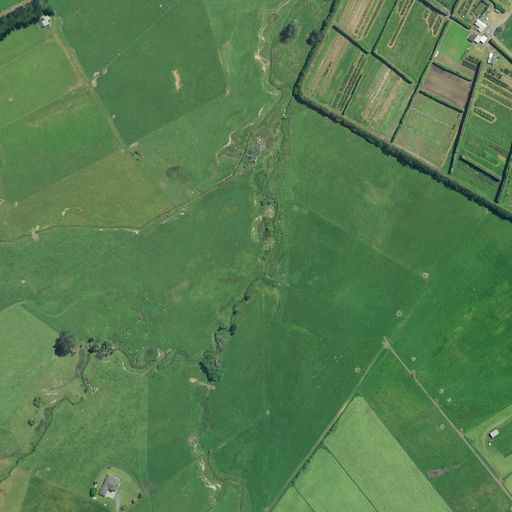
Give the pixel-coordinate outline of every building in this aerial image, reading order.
[(43,17),(42,15),(35,19),(40,28),(47,24),(46,21),(48,19),(46,15),(43,17)] [(487,26),(479,19),(475,24),(480,27),(478,30),(482,33),(487,26)] [(474,33),(469,39),(473,42),(475,40),(478,43),(481,40),(484,43),(487,38),(484,35),(483,37),(481,36),(479,35),(478,36),(474,33)] [(498,54),(497,54),(490,52),(488,62),(495,64),(498,54)] [(493,437),(499,433),(496,429),(490,433),(493,437)] [(105,497),(109,488),(110,489),(109,490),(113,491),(113,490),(116,492),(117,488),(118,488),(120,484),(116,482),(117,480),(113,479),(114,477),(108,474),(105,480),(106,480),(99,494),(105,497)]
